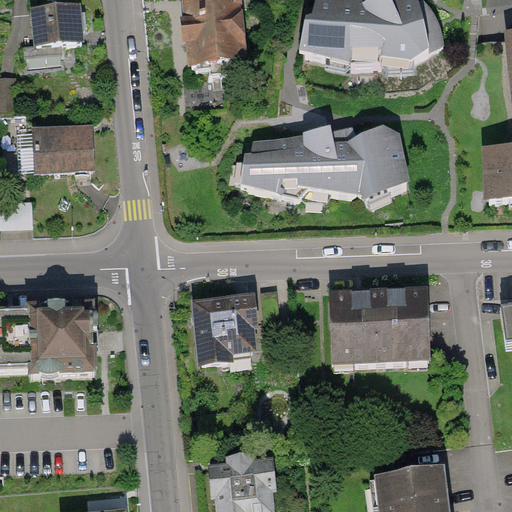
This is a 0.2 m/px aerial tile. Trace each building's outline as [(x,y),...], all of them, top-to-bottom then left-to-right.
[(246,71),(238,0),(200,0),(201,6),(179,8),(186,77),(246,71)] [(316,12),(306,61),(351,74),(385,73),(414,69),(444,53),(441,26),(425,6),(413,21),(392,12),(388,5),(371,13),(316,12)] [(80,11),(34,16),(38,54),(84,49),(80,11)] [(511,159),(489,159),(492,208),(511,207),(511,42),(506,44),(511,94),(511,159)] [(17,83),(0,83),(0,115),(19,114),(17,83)] [(92,130),(31,132),(32,180),(94,178),(92,130)] [(247,166),(243,195),(301,206),(311,196),(363,202),(385,193),(391,199),(409,191),(398,142),(384,137),(349,153),(343,152),(334,152),(331,139),(306,144),(306,153),(256,153),(254,166),(247,166)] [(33,206),(0,206),(0,215),(0,233),(34,232),(33,206)] [(262,296),(265,326),(281,325),(278,294),(262,296)] [(428,299),(330,303),(333,376),(431,371),(428,299)] [(252,307),(198,312),(203,369),(254,364),(251,332),(254,332),(252,307)] [(95,313),(0,316),(0,375),(98,372),(97,342),(95,313)] [(511,316),(503,318),(507,349),(511,348),(511,316)] [(231,475),(214,477),(216,503),(220,503),(220,511),(270,511),(269,498),(272,498),(270,472),(253,473),(252,467),(231,469),(231,475)] [(375,488),(377,511),(446,511),(443,479),(375,488)]
